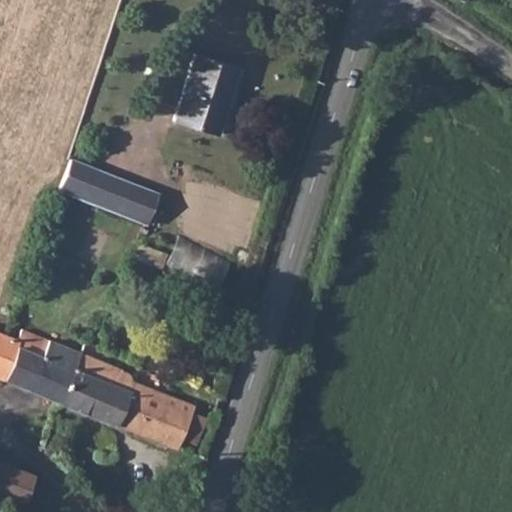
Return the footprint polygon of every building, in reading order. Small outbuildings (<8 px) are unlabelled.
[(191,58),(169,126),(213,140),(235,72),(191,58)] [(66,160),(56,191),(141,227),(152,196),(66,160)] [(163,263),(216,286),(228,258),(175,235),(163,263)] [(0,384),(56,405),(76,355),(20,336),(18,343),(0,336),(0,384)] [(76,355),(56,405),(176,448),(192,403),(131,382),(133,376),(76,355)] [(0,466),(0,493),(17,500),(25,476),(0,466)]
